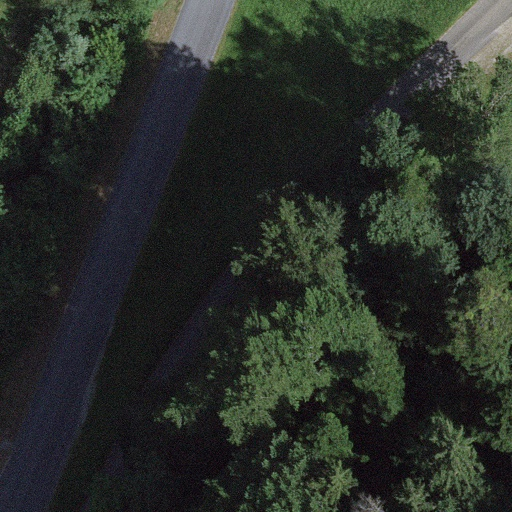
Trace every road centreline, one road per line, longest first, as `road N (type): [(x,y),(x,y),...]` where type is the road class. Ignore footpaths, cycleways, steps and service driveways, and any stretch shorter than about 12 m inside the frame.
road 1 (tertiary): [(506,0),(324,183),(248,274),(155,404),(100,511)]
road 2 (unclassified): [(209,0),(20,511)]
